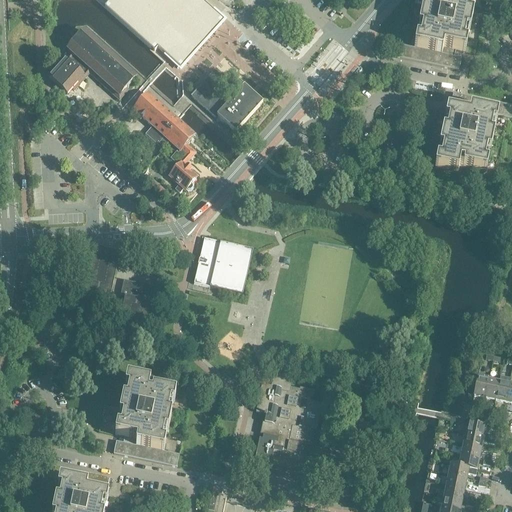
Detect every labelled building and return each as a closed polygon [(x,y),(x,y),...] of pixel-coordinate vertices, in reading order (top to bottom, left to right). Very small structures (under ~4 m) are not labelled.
[(111,0),(104,8),(154,52),(158,49),(181,69),(224,21),(200,0),(111,0)] [(448,0),(424,0),(424,1),(428,2),(426,12),(422,11),(418,29),(422,30),(420,40),(416,40),(414,49),(398,46),(395,58),(458,71),(461,59),(454,57),(455,52),(465,54),(467,44),(463,44),(465,33),(469,33),(473,16),(469,15),(471,5),(475,5),(475,0),(451,0),(451,2),(448,1),(448,0)] [(76,43),(67,52),(71,55),(65,62),(83,78),(84,79),(85,79),(79,74),(85,67),(91,72),(92,71),(97,76),(96,77),(105,84),(103,87),(119,102),(128,93),(126,91),(127,89),(127,90),(128,89),(128,88),(136,79),(85,32),(76,42),(75,42),(76,43)] [(384,43),(382,48),(394,51),(395,45),(384,43)] [(83,78),(65,62),(64,61),(48,79),(57,86),(57,87),(58,88),(58,87),(67,96),(83,78)] [(217,118),(222,122),(235,134),(262,104),(244,88),(227,105),(203,83),(190,98),(215,120),(217,118)] [(456,114),(446,112),(445,121),(448,122),(446,132),(442,132),(438,149),(443,150),(440,161),(436,160),(434,169),(457,174),(460,164),(463,165),(462,169),(485,174),(487,164),(483,164),(486,153),(490,154),(493,136),(489,135),(491,125),(495,126),(497,116),(511,119),(511,106),(453,94),(450,106),(457,108),(456,114)] [(148,96),(134,112),(155,131),(153,133),(158,138),(160,135),(180,153),(180,152),(186,146),(194,137),(148,96)] [(186,165),(195,155),(186,146),(180,152),(185,157),(177,165),(179,167),(170,178),(185,192),(185,191),(187,193),(191,193),(194,190),(194,186),(192,184),(197,179),(190,172),(191,172),(187,169),(189,167),(186,165)] [(242,296),(252,251),(238,248),(204,240),(200,260),(199,259),(198,265),(194,285),(242,296)] [(119,254),(94,249),(90,266),(82,264),(77,289),(80,290),(77,305),(112,312),(115,296),(111,295),(119,254)] [(124,298),(120,318),(116,339),(141,345),(145,328),(153,329),(158,304),(155,304),(158,288),(123,281),(120,297),(124,298)] [(262,386),(256,413),(264,415),(264,416),(266,417),(265,422),(263,421),(260,435),(278,439),(277,443),(274,442),(269,466),(306,474),(311,450),(308,449),(312,432),(315,433),(321,405),(311,403),(314,392),(300,389),(299,391),(289,389),(291,378),(274,374),(271,388),(262,386)] [(488,381),(477,378),(473,397),(484,399),(488,381)] [(150,384),(127,379),(125,388),(129,389),(127,399),(123,399),(119,416),(123,417),(121,428),(117,427),(115,436),(124,438),(123,444),(116,442),(113,454),(176,468),(179,456),(163,452),(165,443),(161,442),(163,432),(167,432),(171,415),(167,414),(169,404),(173,405),(175,395),(152,390),(152,395),(148,394),(150,384)] [(499,383),(488,381),(484,399),(495,401),(499,383)] [(509,385),(499,383),(495,401),(506,403),(509,385)] [(486,428),(467,424),(465,435),(483,439),(486,428)] [(483,439),(465,435),(463,446),(481,449),(483,439)] [(481,449),(463,446),(461,456),(479,460),(481,449)] [(479,460),(461,456),(459,467),(477,471),(479,460)] [(47,465),(44,477),(60,480),(58,490),(62,490),(59,501),(55,500),(52,511),(100,511),(102,503),(106,504),(108,497),(98,495),(99,489),(107,490),(109,478),(47,465)] [(467,475),(475,476),(477,471),(459,467),(450,465),(448,476),(466,480),(467,475)] [(466,480),(448,476),(446,486),(464,490),(466,480)] [(314,489),(324,491),(325,483),(315,481),(314,489)] [(464,490),(446,486),(444,497),(462,501),(464,490)] [(462,501),(444,497),(441,508),(459,511),(462,501)] [(213,511),(216,501),(210,500),(208,511),(210,511),(213,511)]
